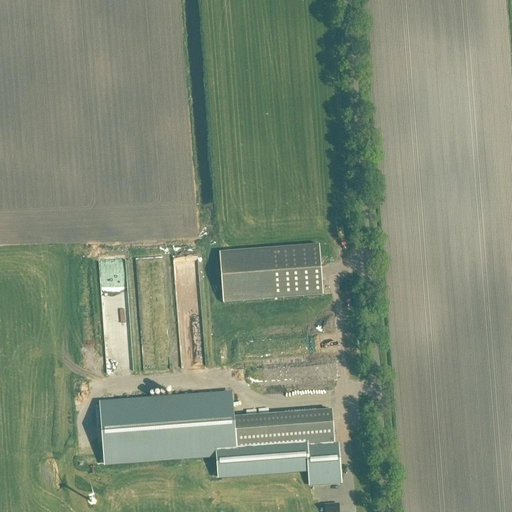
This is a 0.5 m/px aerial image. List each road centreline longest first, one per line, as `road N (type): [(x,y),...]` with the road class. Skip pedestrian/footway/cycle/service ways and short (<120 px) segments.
road 1 (unclassified): [(385,511),(346,0)]
road 2 (unknown): [(376,390),(268,399),(207,375)]
